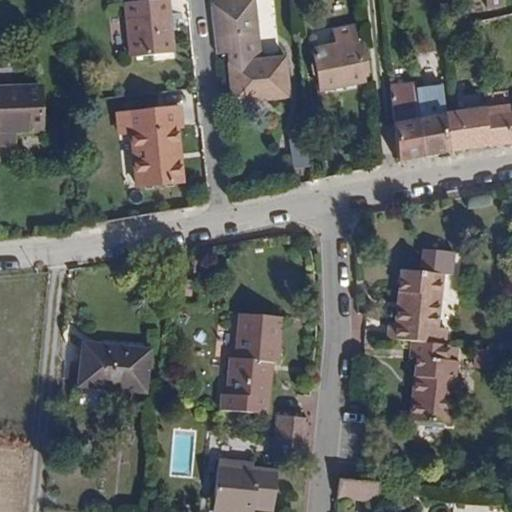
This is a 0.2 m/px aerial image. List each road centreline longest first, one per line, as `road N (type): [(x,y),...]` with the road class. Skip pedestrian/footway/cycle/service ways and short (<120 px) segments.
road 1 (unclassified): [(0,259),(331,197)]
road 2 (residential): [(321,511),(341,330),(331,197)]
road 3 (unknown): [(65,247),(33,511)]
road 4 (unclassified): [(331,197),(511,164)]
